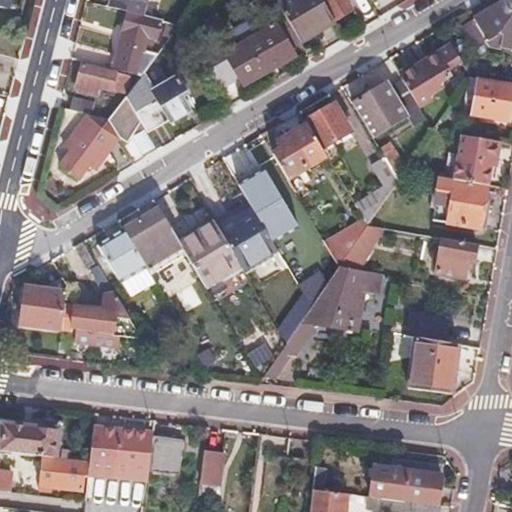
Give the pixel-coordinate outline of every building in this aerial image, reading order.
[(0,0),(0,6),(8,9),(10,0),(0,0)] [(143,0),(111,0),(110,8),(127,12),(140,16),(143,0)] [(274,0),(284,16),(300,42),(334,22),(321,0),(274,0)] [(327,0),(339,19),(353,12),(345,0),(327,0)] [(511,0),(503,0),(501,1),(462,26),(475,48),(495,37),(496,30),(503,31),(500,48),(511,50),(511,0)] [(112,71),(140,78),(154,59),(142,55),(147,38),(154,40),(159,21),(140,16),(127,12),(112,71)] [(222,46),(199,59),(219,91),(238,79),(243,87),(295,56),(305,50),(300,42),(284,16),(260,31),(253,20),(233,32),(239,44),(225,52),(222,46)] [(471,51),(452,21),(440,28),(451,45),(459,58),(471,51)] [(448,70),(461,62),(459,58),(451,45),(412,68),(399,76),(412,96),(419,108),(433,99),(430,95),(443,87),(440,82),(451,75),(448,70)] [(100,89),(127,96),(138,81),(81,65),(74,91),(98,97),(100,89)] [(509,122),(511,104),(511,83),(480,78),(472,115),(509,122)] [(158,100),(155,102),(167,121),(169,120),(171,123),(189,113),(184,105),(181,99),(186,96),(176,79),(154,92),(158,100)] [(413,128),(426,120),(419,108),(412,96),(399,104),(387,83),(353,104),(373,138),(406,118),(413,128)] [(189,101),(186,96),(181,99),(184,105),(189,101)] [(69,111),(87,116),(108,121),(118,108),(73,97),(69,111)] [(108,121),(119,139),(127,144),(142,125),(135,114),(126,97),(118,108),(108,121)] [(142,125),(147,134),(167,121),(155,102),(149,106),(147,103),(141,107),(142,110),(135,114),(142,125)] [(333,104),(304,121),(307,126),(321,149),(350,131),(333,104)] [(94,171),(119,139),(108,121),(87,116),(63,148),(69,152),(59,167),(78,181),(89,166),(94,171)] [(287,180),(326,157),(321,149),(307,126),(277,143),(282,150),(272,156),(287,180)] [(487,185),(488,185),(496,142),(461,136),(453,179),(455,179),(487,185)] [(382,153),(398,180),(406,170),(408,167),(392,140),(379,148),(382,153)] [(355,206),(366,226),(398,180),(382,153),(368,161),(384,188),(355,206)] [(246,167),(232,176),(245,198),(260,189),(246,167)] [(487,185),(455,179),(447,222),(478,228),(487,185)] [(301,292),(310,308),(339,267),(294,193),(277,203),(287,221),(283,223),(296,244),(297,243),(304,239),(316,258),(310,262),(321,279),(301,292)] [(241,270),(275,249),(247,202),(213,223),(240,267),(241,270)] [(184,253),(178,244),(169,228),(157,209),(123,230),(134,249),(149,274),(184,253)] [(240,267),(213,223),(178,244),(184,253),(205,289),(240,267)] [(359,237),(348,253),(376,256),(388,230),(366,226),(359,237)] [(134,249),(123,230),(97,245),(119,283),(129,298),(154,283),(149,274),(134,249)] [(338,246),(348,253),(359,237),(349,230),(338,246)] [(304,239),(297,243),(309,263),(310,262),(316,258),(304,239)] [(473,263),(476,245),(442,239),(435,274),(464,279),(468,262),(473,263)] [(142,338),(84,241),(73,248),(87,272),(91,270),(99,284),(103,295),(101,311),(63,305),(61,330),(142,338)] [(303,318),(317,321),(359,328),(366,293),(379,295),(382,275),(339,267),(310,308),(304,317),(303,318)] [(60,330),(61,330),(63,305),(65,291),(47,289),(25,287),(20,325),(43,328),(60,330)] [(278,331),(285,344),(303,318),(304,317),(294,309),(278,331)] [(413,312),(409,337),(415,338),(419,313),(413,312)] [(419,313),(415,338),(443,342),(448,318),(419,313)] [(303,318),(285,344),(296,352),(317,321),(303,318)] [(239,346),(260,380),(266,372),(285,344),(278,331),(274,324),(239,346)] [(452,395),(458,345),(443,342),(415,338),(408,390),(452,395)] [(154,434),(155,421),(94,414),(90,447),(89,462),(87,474),(148,481),(149,471),(153,436),(154,434)] [(0,447),(0,451),(43,457),(54,458),(58,429),(3,422),(0,447)] [(153,436),(149,471),(179,474),(183,439),(153,436)] [(224,454),(204,452),(200,482),(220,484),(224,454)] [(286,457),(286,456),(267,454),(264,485),(283,487),(286,457)] [(84,474),(87,474),(89,462),(54,458),(43,457),(39,491),(50,492),(50,487),(82,491),(84,474)] [(283,487),(282,494),(299,496),(304,459),(286,457),(283,487)] [(375,466),(370,499),(403,503),(403,499),(437,504),(439,485),(431,484),(432,473),(375,466)] [(315,469),(312,491),(322,493),(325,470),(315,469)] [(0,491),(8,492),(11,472),(0,470),(0,491)] [(345,511),(347,496),(322,493),(312,491),(309,511),(345,511)] [(439,511),(440,508),(403,503),(370,499),(366,498),(365,509),(385,511),(439,511)]
